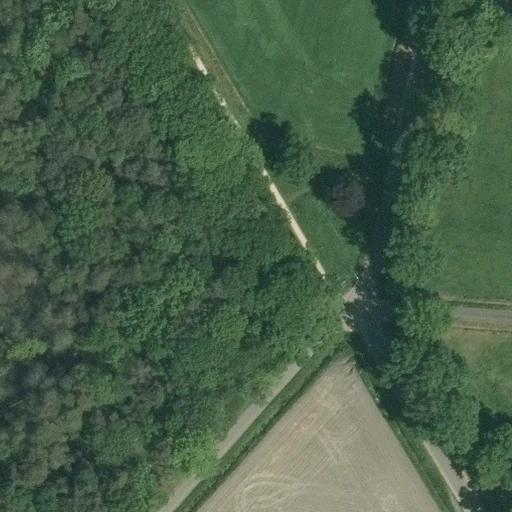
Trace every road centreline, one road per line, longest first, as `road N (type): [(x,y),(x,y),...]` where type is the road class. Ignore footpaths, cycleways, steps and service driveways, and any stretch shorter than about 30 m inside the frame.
road 1 (unclassified): [(349,309),(374,268),(436,0)]
road 2 (unclassified): [(168,511),(349,309)]
road 3 (unclassified): [(473,511),(349,309)]
